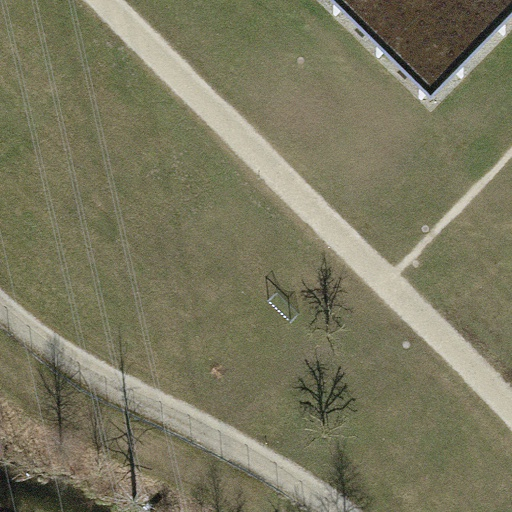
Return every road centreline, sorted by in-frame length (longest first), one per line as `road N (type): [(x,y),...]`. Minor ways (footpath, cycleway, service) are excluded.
road 1 (track): [(106,0),(511,409)]
road 2 (track): [(346,511),(258,454),(77,361),(0,304)]
